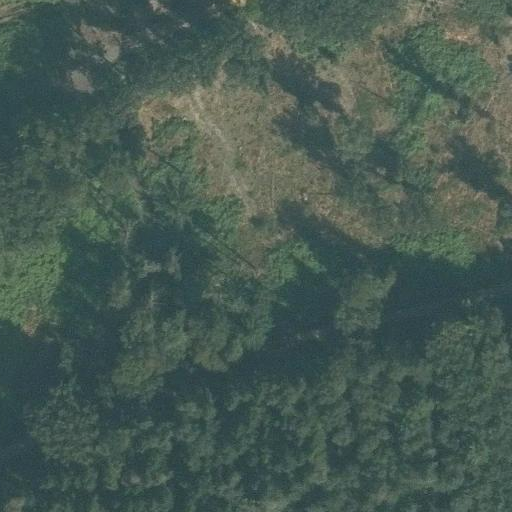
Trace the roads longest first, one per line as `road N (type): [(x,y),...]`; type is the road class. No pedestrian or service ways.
road 1 (track): [(0,453),(136,388),(511,294)]
road 2 (track): [(73,79),(202,369)]
road 3 (track): [(73,0),(73,79),(0,111)]
